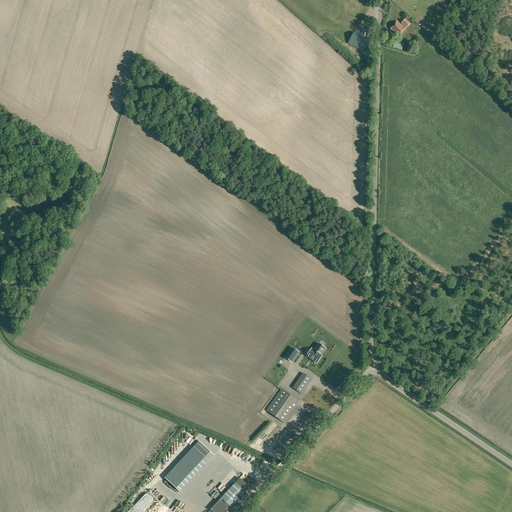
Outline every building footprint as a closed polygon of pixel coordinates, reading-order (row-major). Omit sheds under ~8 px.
[(397,22),(391,29),(398,36),(405,29),(406,27),(406,28),(410,24),(405,19),(401,23),(403,25),(401,26),(397,22)] [(364,51),(369,41),(354,33),(349,43),(364,51)] [(322,355),(321,355),(326,348),(318,343),(313,349),(312,348),(306,356),(316,364),(322,355)] [(291,362),(296,355),(298,352),(292,348),(290,351),(285,357),(291,362)] [(287,364),(276,386),(280,389),(292,367),(287,364)] [(302,394),(312,379),(303,373),(293,388),(302,394)] [(284,423),(300,401),(282,389),(266,411),(284,423)] [(313,389),(309,394),(327,406),(331,401),(327,399),(329,395),(319,389),(317,392),(313,389)] [(192,449),(208,463),(215,456),(199,441),(192,449)] [(194,488),(199,482),(194,478),(189,484),(194,488)] [(246,493),(245,492),(250,487),(240,478),(235,483),(234,482),(230,487),(228,485),(227,487),(228,488),(220,497),(221,498),(208,511),(225,511),(231,507),(232,508),(246,493)] [(187,498),(191,493),(187,488),(182,493),(187,498)]
